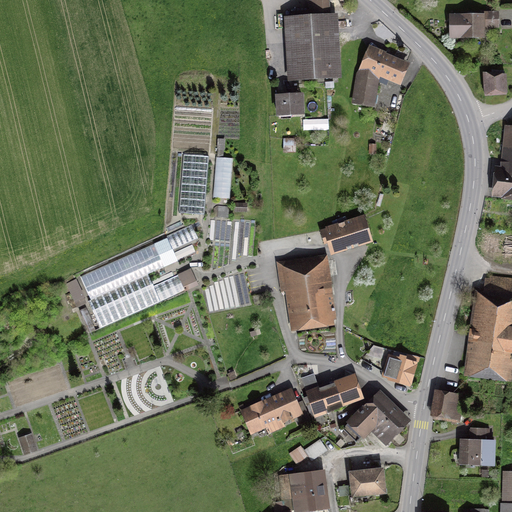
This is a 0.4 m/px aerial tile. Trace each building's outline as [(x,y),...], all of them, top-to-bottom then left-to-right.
[(307,0),(312,2),(312,14),(283,20),(287,84),(338,80),(334,17),(327,12),(325,0),(307,0)] [(481,17),(481,30),(496,30),(496,14),(481,14),(481,17)] [(481,17),(449,17),(449,41),(481,40),(481,30),(481,17)] [(405,65),(369,48),(358,73),(354,107),(373,109),(378,79),(396,87),(405,65)] [(503,75),(482,76),(483,98),(504,97),(503,75)] [(300,97),(273,98),(274,118),(301,117),(300,97)] [(511,129),(505,129),(500,171),(494,170),(491,200),(511,202),(511,129)] [(295,144),(285,144),(285,152),(294,153),(295,144)] [(215,163),(213,197),(229,198),(232,165),(215,163)] [(243,205),(235,205),(235,213),(244,213),(243,205)] [(369,239),(362,219),(328,229),(335,249),(369,239)] [(189,228),(166,239),(173,251),(195,240),(189,228)] [(291,333),(334,327),(324,263),(282,269),(291,333)] [(184,291),(194,286),(187,271),(177,276),(184,291)] [(484,297),(476,296),(466,379),(508,384),(511,361),(511,280),(486,278),(484,297)] [(85,306),(76,282),(64,286),(74,310),(85,306)] [(408,387),(415,365),(388,357),(382,380),(408,387)] [(358,393),(353,380),(335,387),(334,383),(318,389),(314,380),(304,384),(314,411),(310,412),(317,429),(329,425),(325,414),(332,412),(364,399),(361,392),(358,393)] [(298,403),(292,390),(243,411),(253,433),(300,413),(303,421),(310,419),(303,401),(298,403)] [(384,447),(408,423),(377,393),(344,425),(360,441),(369,432),(384,447)] [(462,397),(434,393),(430,417),(458,421),(462,397)] [(325,414),(329,425),(336,422),(332,412),(325,414)] [(489,430),(470,429),(469,442),(488,442),(489,430)] [(29,437),(17,441),(22,456),(34,452),(29,437)] [(469,442),(458,441),(458,467),(492,468),(493,442),(488,442),(469,442)] [(303,452),(300,449),(290,455),(296,466),(307,459),(309,463),(326,453),(319,442),(303,452)] [(381,471),(347,475),(350,499),(383,496),(381,471)] [(325,508),(323,474),(296,476),(298,510),(325,508)] [(511,511),(511,480),(507,480),(506,505),(502,505),(501,511),(511,511)] [(456,489),(433,486),(430,510),(447,511),(452,511),(453,511),(455,511),(479,511),(491,511),(489,488),(460,489),(460,490),(458,490),(456,490),(456,489)]
